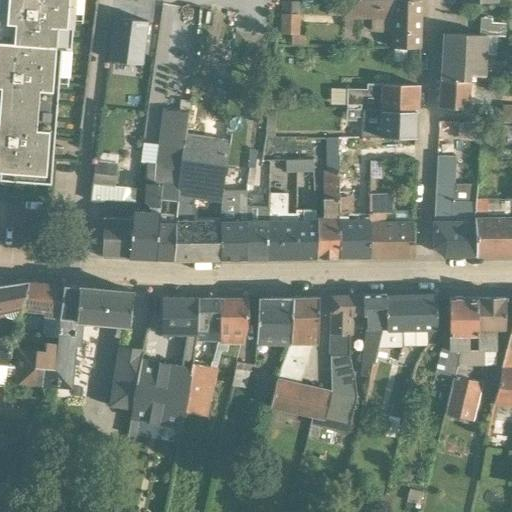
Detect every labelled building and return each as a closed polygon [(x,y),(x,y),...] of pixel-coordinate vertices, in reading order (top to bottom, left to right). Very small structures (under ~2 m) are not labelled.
[(0,0),(0,49),(69,53),(71,20),(80,20),(81,0),(0,0)] [(389,49),(418,49),(420,1),(372,0),(327,0),(327,16),(340,17),(340,19),(343,20),(343,29),(360,29),(361,20),(372,20),(372,33),(389,33),(389,49)] [(110,39),(107,60),(141,65),(147,22),(115,18),(112,39),(110,39)] [(443,34),(440,80),(469,80),(469,76),(484,76),(487,36),(503,37),(504,25),(490,24),(490,19),(479,19),(478,36),(443,34)] [(57,83),(66,84),(69,53),(0,49),(0,111),(54,115),(57,83)] [(438,108),(439,108),(467,110),(469,80),(440,80),(438,108)] [(331,90),(330,105),(346,105),(346,108),(415,111),(417,86),(365,86),(365,90),(331,90)] [(184,134),(188,102),(179,101),(177,111),(161,109),(156,145),(142,144),(139,164),(144,165),(142,202),(134,201),(127,258),(154,260),(158,213),(159,200),(176,201),(184,134)] [(499,121),(511,122),(511,105),(500,105),(499,121)] [(361,137),(378,137),(414,138),(415,111),(380,110),(346,108),(345,121),(354,121),(354,117),(361,117),(361,137)] [(266,110),(263,137),(273,137),(274,112),(266,110)] [(0,111),(0,179),(49,184),(54,115),(0,111)] [(456,140),(478,142),(479,125),(458,123),(456,140)] [(221,192),(229,141),(184,134),(176,201),(175,215),(171,261),(218,260),(219,220),(192,220),(193,201),(220,205),(221,192)] [(321,171),(322,198),(321,199),(321,204),(322,217),(316,217),(315,258),(338,258),(337,197),(336,138),(323,138),(324,170),(321,171)] [(255,152),(249,151),(246,168),(247,168),(245,185),(251,186),(252,186),(255,152)] [(113,187),(116,164),(116,157),(97,155),(97,161),(94,161),(89,201),(102,203),(101,256),(127,258),(134,201),(135,190),(113,187)] [(455,156),(436,156),(432,219),(432,247),(442,256),(473,256),(476,199),(475,185),(454,183),(455,156)] [(285,160),(285,173),(312,172),(312,160),(285,160)] [(244,191),(221,192),(220,205),(219,220),(218,260),(243,260),(245,207),(244,191)] [(293,259),(315,258),(316,217),(315,210),(294,209),(293,214),(287,213),(286,193),(267,192),(266,208),(265,259),(293,259)] [(368,257),(412,257),(412,224),(382,224),(382,212),(389,212),(389,194),(367,195),(367,220),(368,257)] [(352,220),(352,196),(337,197),(338,258),(368,257),(367,220),(352,220)] [(511,200),(476,199),(473,256),(511,255),(511,200)] [(266,208),(245,207),(243,260),(265,259),(266,208)] [(171,261),(175,215),(158,213),(154,260),(171,261)] [(20,314),(26,282),(0,286),(0,316),(3,316),(5,318),(16,321),(20,314)] [(44,316),(40,336),(54,337),(62,285),(26,282),(20,314),(44,316)] [(128,326),(132,292),(62,285),(58,319),(54,337),(40,336),(36,336),(34,348),(19,346),(19,339),(9,339),(8,351),(15,351),(13,365),(6,364),(5,376),(13,378),(12,383),(71,390),(75,347),(80,348),(82,322),(128,326)] [(363,331),(359,377),(368,378),(380,330),(385,330),(384,295),(362,296),(361,316),(365,316),(365,330),(363,331)] [(331,297),(330,355),(347,355),(348,335),(351,335),(352,316),(361,316),(362,296),(331,297)] [(376,348),(413,348),(412,296),(385,297),(385,330),(380,330),(376,348)] [(436,329),(435,296),(412,296),(413,348),(424,348),(436,329)] [(288,344),(269,408),(323,420),(329,390),(298,382),(312,342),(316,341),(318,298),(292,299),(288,344)] [(478,351),(476,298),(448,299),(448,351),(440,350),(433,372),(436,373),(452,377),(459,352),(478,351)] [(505,299),(504,298),(476,298),(478,351),(459,352),(452,377),(443,415),(472,421),(481,382),(471,380),(471,366),(494,366),(494,330),(502,330),(505,299)] [(161,299),(161,335),(193,335),(195,299),(161,299)] [(193,337),(216,338),(218,299),(195,299),(193,337)] [(216,343),(210,367),(215,368),(219,353),(225,355),(228,343),(241,343),(245,299),(218,299),(216,343)] [(257,299),(255,343),(288,344),(292,299),(257,299)] [(511,312),(493,405),(511,407),(511,312)] [(0,387),(3,388),(6,364),(8,351),(9,339),(0,338),(0,387)] [(117,346),(107,407),(130,410),(141,349),(117,346)] [(184,410),(190,367),(140,358),(128,421),(179,430),(184,410)] [(236,362),(230,386),(244,389),(249,365),(236,362)] [(205,417),(217,369),(191,364),(184,410),(205,417)] [(311,418),(309,425),(345,434),(355,398),(329,394),(323,420),(311,418)] [(399,420),(388,417),(383,436),(394,439),(399,420)]
